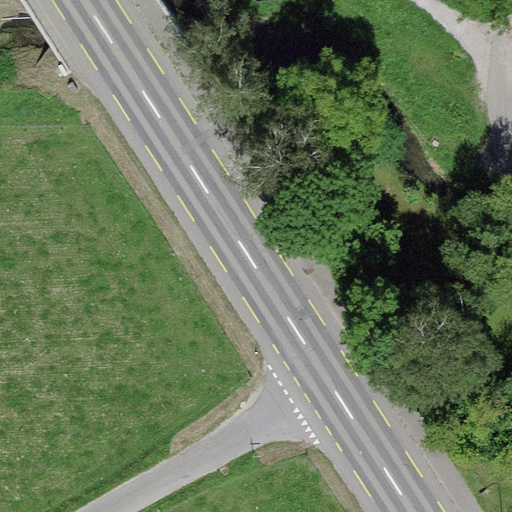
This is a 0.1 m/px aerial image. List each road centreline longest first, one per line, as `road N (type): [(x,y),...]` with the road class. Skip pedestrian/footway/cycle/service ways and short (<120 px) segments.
road 1 (primary): [(336,386),(88,0)]
road 2 (residential): [(336,386),(104,511)]
road 3 (primary): [(416,511),(336,386)]
